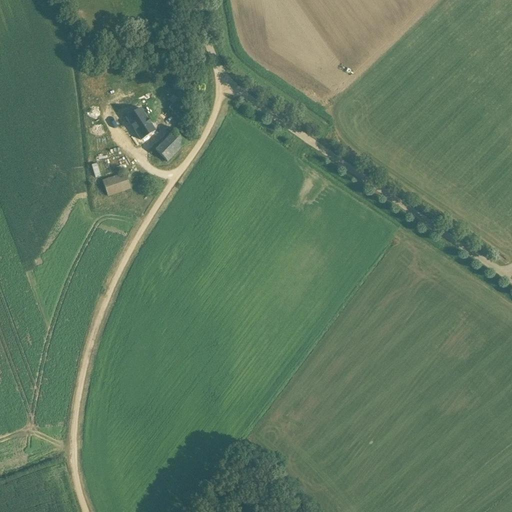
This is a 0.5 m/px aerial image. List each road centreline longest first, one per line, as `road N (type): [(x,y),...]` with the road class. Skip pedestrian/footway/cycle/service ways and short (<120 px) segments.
road 1 (track): [(90,511),(76,459),(86,365),(135,245),(205,136),(221,73)]
road 2 (unclassified): [(511,280),(221,73),(204,0)]
